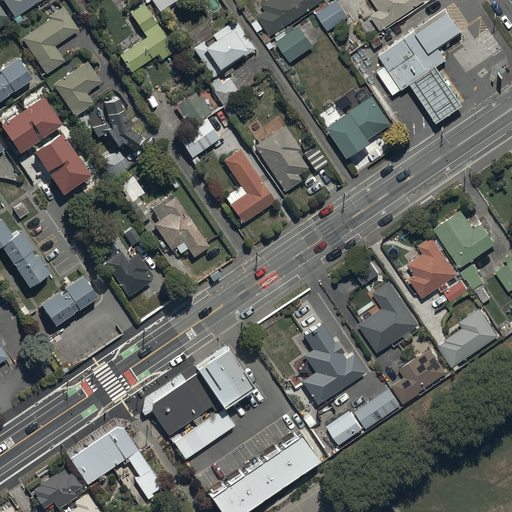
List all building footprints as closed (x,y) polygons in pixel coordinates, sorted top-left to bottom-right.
[(4,0),(15,15),(37,0),(4,0)] [(162,58),(176,49),(141,0),(137,0),(136,1),(139,4),(130,10),(146,34),(120,52),(132,70),(158,52),(162,58)] [(152,0),(159,9),(173,0),(152,0)] [(257,14),(270,34),(320,0),(262,0),(260,2),(265,8),(257,14)] [(327,0),(314,9),(327,28),(348,15),(338,0),(332,0),(329,2),(327,0)] [(370,13),(380,28),(421,0),(373,0),(379,7),(370,13)] [(461,21),(445,0),(439,0),(374,45),(398,79),(408,72),(435,110),(458,94),(434,59),(446,51),(437,38),(461,21)] [(0,25),(10,18),(0,3),(0,25)] [(65,59),(55,44),(79,28),(63,5),(49,15),(51,17),(22,37),(46,72),(65,59)] [(233,17),(191,45),(211,75),(220,69),(224,74),(233,68),(230,63),(254,47),(233,17)] [(276,37),(275,38),(289,60),(314,43),(300,22),(286,31),(285,29),(275,35),(276,37)] [(0,96),(29,78),(15,56),(0,65),(0,96)] [(94,102),(86,90),(102,80),(87,59),(53,82),(75,115),(94,102)] [(217,75),(208,82),(222,102),(239,91),(229,76),(221,81),(217,75)] [(174,104),(188,125),(211,110),(197,88),(174,104)] [(372,93),(342,111),(340,109),(322,121),(327,128),(330,126),(347,152),(371,137),(370,135),(390,122),(372,93)] [(103,101),(109,121),(93,125),(96,134),(104,132),(113,148),(121,137),(135,146),(139,140),(138,138),(142,133),(129,124),(127,119),(120,96),(103,101)] [(222,106),(230,119),(242,111),(233,98),(222,106)] [(218,139),(205,119),(178,138),(191,157),(218,139)] [(299,146),(284,122),(253,143),(284,189),(301,178),(297,172),(307,165),(296,149),(299,146)] [(315,143),(303,152),(315,169),(327,160),(315,143)] [(274,198),(239,146),(222,157),(240,183),(224,194),(241,220),(274,198)] [(129,165),(117,147),(105,156),(117,174),(129,165)] [(145,191),(133,174),(116,185),(140,221),(151,213),(138,195),(145,191)] [(209,244),(175,194),(172,196),(170,193),(151,206),(159,217),(153,221),(171,248),(176,245),(180,251),(188,246),(194,254),(209,244)] [(434,226),(460,264),(495,240),(482,221),(473,226),(461,208),(434,226)] [(0,245),(27,285),(47,271),(34,252),(31,255),(27,249),(31,247),(19,229),(10,235),(0,219),(0,245)] [(140,238),(132,225),(123,231),(131,243),(140,238)] [(432,233),(418,242),(423,250),(407,261),(414,272),(409,275),(422,295),(438,285),(441,289),(450,283),(446,279),(457,271),(432,233)] [(137,250),(127,257),(121,248),(104,259),(128,294),(152,279),(145,269),(148,267),(137,250)] [(511,285),(511,249),(503,255),(507,261),(495,269),(508,289),(511,285)] [(351,267),(362,283),(379,272),(368,256),(351,267)] [(478,268),(473,261),(460,270),(465,277),(467,276),(474,286),(483,279),(477,269),(478,268)] [(57,289),(38,302),(52,323),(95,294),(81,273),(61,286),(64,289),(59,292),(57,289)] [(443,288),(450,299),(468,288),(461,277),(443,288)] [(416,323),(419,322),(390,278),(372,289),(382,305),(358,321),(377,351),(391,341),(394,345),(419,328),(416,323)] [(490,296),(481,282),(473,288),(483,301),(490,296)] [(451,365),(497,333),(479,306),(458,320),(462,325),(444,338),(446,340),(437,345),(451,365)] [(316,402),(364,371),(353,352),(345,357),(342,352),(343,351),(336,339),(334,340),(322,321),(302,333),(311,348),(303,352),(314,370),(301,379),(316,402)] [(420,390),(419,388),(446,369),(430,346),(419,354),(417,352),(399,365),(405,374),(391,383),(403,401),(420,390)] [(254,395),(227,356),(153,407),(152,414),(169,439),(212,410),(215,414),(222,410),(223,411),(226,415),(254,395)] [(388,386),(354,409),(366,426),(400,403),(388,386)] [(349,406),(326,423),(339,442),(362,425),(349,406)] [(226,415),(223,411),(174,445),(186,462),(235,429),(226,415)] [(163,483),(124,425),(130,421),(128,417),(113,415),(64,449),(80,473),(86,482),(122,458),(124,462),(128,460),(138,475),(134,478),(146,497),(153,492),(152,490),(163,483)] [(302,437),(210,499),(218,511),(244,511),(319,462),(302,437)] [(82,484),(73,469),(67,472),(64,466),(32,485),(38,494),(36,495),(43,506),(53,500),(57,506),(77,494),(74,489),(82,484)] [(106,511),(105,510),(102,511),(101,511),(88,492),(74,501),(77,504),(65,511),(106,511)]
